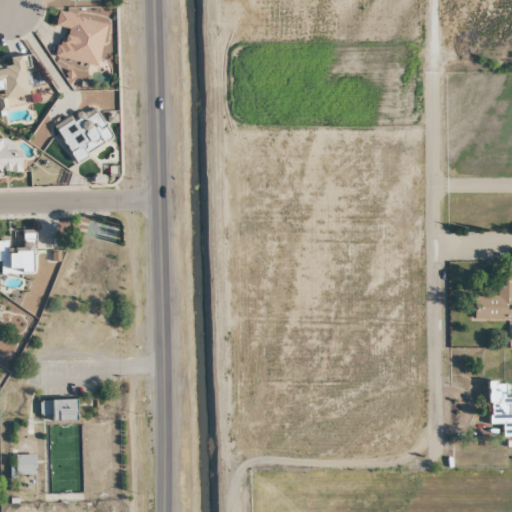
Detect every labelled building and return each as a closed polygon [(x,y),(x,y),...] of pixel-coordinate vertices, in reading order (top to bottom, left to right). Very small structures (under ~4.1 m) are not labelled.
[(62,28),(56,59),(97,66),(105,22),(56,13),(54,27),(62,28)] [(24,97),(22,56),(7,57),(8,68),(0,68),(0,89),(1,90),(2,98),(24,97)] [(73,162),(112,140),(92,105),(54,126),(73,162)] [(0,140),(0,172),(20,173),(20,151),(11,151),(11,140),(0,140)] [(0,241),(0,273),(32,274),(32,248),(6,248),(6,241),(0,241)] [(472,320),(511,319),(511,275),(496,275),(496,297),(472,297),(472,320)] [(487,425),(501,424),(501,437),(511,436),(511,393),(506,394),(506,383),(486,383),(487,425)] [(74,401),(38,401),(38,419),(74,419),(74,401)] [(15,475),(34,475),(34,456),(15,456),(15,475)]
